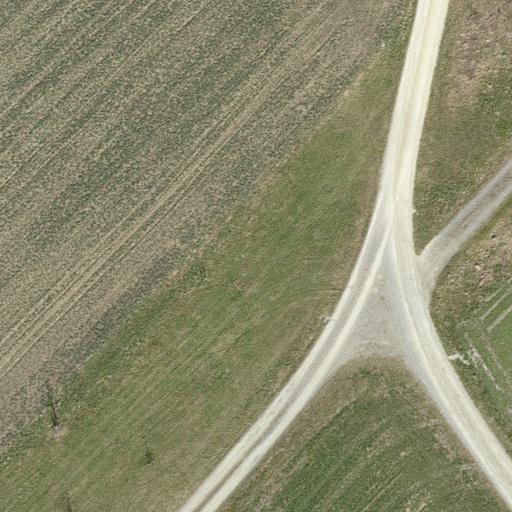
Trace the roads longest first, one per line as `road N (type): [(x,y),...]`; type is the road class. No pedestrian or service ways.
road 1 (track): [(511,485),(382,306),(435,0)]
road 2 (track): [(211,511),(382,306),(511,172)]
